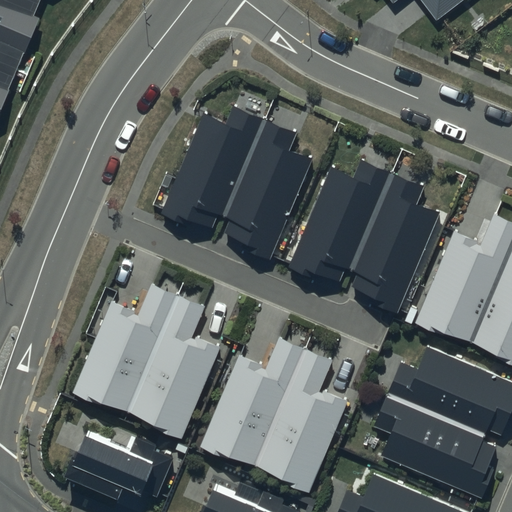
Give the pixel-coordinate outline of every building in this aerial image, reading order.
[(0,0),(0,104),(43,0),(0,0)] [(390,0),(394,5),(400,0),(419,0),(435,20),(461,0),(390,0)] [(298,130),(234,104),(226,124),(204,114),(162,214),(187,225),(189,219),(212,229),(217,218),(229,223),(223,236),(244,245),(242,249),(270,261),(313,159),(290,150),(298,130)] [(425,184),(361,157),(353,177),(331,167),(289,267),(314,278),(316,273),(339,282),(344,272),(356,276),(350,289),(372,298),(370,302),(397,314),(440,212),(417,203),(425,184)] [(511,217),(495,210),(481,243),(454,232),(415,325),(442,337),(444,332),(492,352),(490,356),(511,365),(511,217)] [(205,304),(152,282),(139,314),(112,302),(73,395),(102,408),(105,403),(160,426),(158,430),(182,440),(222,346),(193,334),(205,304)] [(332,358),(279,335),(266,367),(239,356),(199,449),(229,461),(231,456),(286,479),(285,483),(308,493),(349,399),(319,387),(332,358)] [(511,381),(427,346),(417,370),(401,364),(375,426),(392,434),(382,456),(483,499),(497,465),(490,462),(497,447),(484,442),(489,430),(502,435),(510,417),(511,418),(511,381)] [(128,446),(88,430),(77,458),(74,456),(65,476),(122,500),(127,488),(155,499),(172,458),(154,450),(157,445),(132,435),(128,446)] [(466,511),(373,472),(363,497),(347,490),(338,511),(466,511)] [(254,501),(215,484),(203,511),(200,511),(199,511),(299,511),(281,504),(283,499),(259,489),(254,501)]
